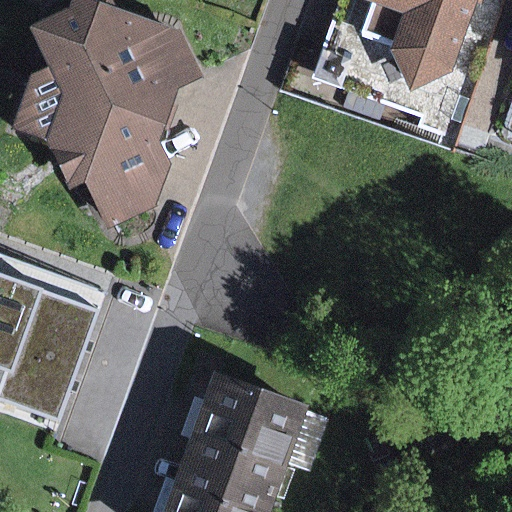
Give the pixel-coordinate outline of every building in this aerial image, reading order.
[(202,62),(188,29),(99,0),(74,0),(74,5),(30,16),(55,63),(37,71),(17,122),(52,132),(71,178),(89,171),(111,217),(158,193),(167,163),(155,139),(177,69),(202,62)] [(388,0),(404,5),(391,42),(410,84),(454,65),(477,0),(388,0)] [(103,313),(0,276),(0,360),(17,367),(6,398),(65,419),(103,313)] [(213,365),(181,452),(280,487),(291,453),(321,463),(337,416),(312,408),(315,399),(213,365)] [(181,452),(159,511),(270,511),(280,487),(181,452)]
